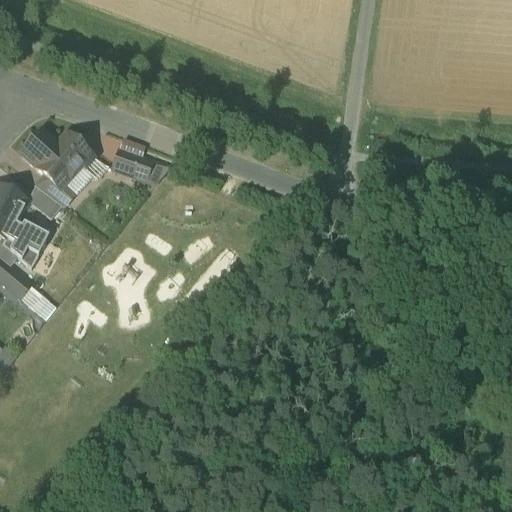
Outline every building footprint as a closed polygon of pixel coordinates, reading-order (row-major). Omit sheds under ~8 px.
[(66,137),(57,147),(43,135),(22,158),(44,178),(61,194),(66,189),(83,170),(85,172),(94,163),(94,162),(66,137)] [(169,171),(120,154),(113,173),(106,170),(94,162),(94,163),(105,171),(155,188),(169,171)] [(66,189),(61,194),(44,178),(35,189),(64,211),(76,197),(66,189)] [(0,241),(5,244),(6,245),(15,229),(27,206),(0,191),(0,241)] [(21,232),(15,229),(6,245),(5,244),(2,250),(31,274),(48,241),(23,228),(21,232)] [(31,291),(0,265),(0,285),(21,302),(31,291)] [(1,355),(0,356),(0,372),(4,377),(16,363),(4,351),(0,355),(1,355)] [(44,511),(28,500),(19,511),(44,511)]
